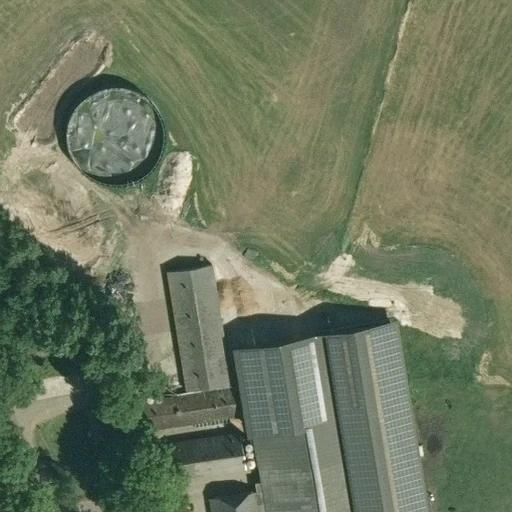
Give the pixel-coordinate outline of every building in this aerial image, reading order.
[(212,264),(167,271),(185,389),(230,383),(212,264)] [(52,387),(33,389),(34,407),(53,405),(52,387)] [(235,415),(230,387),(86,408),(90,436),(235,415)] [(237,434),(168,444),(173,479),(243,469),(237,434)] [(207,490),(244,484),(242,472),(205,477),(207,490)] [(266,511),(261,482),(260,482),(253,483),(254,492),(207,500),(209,511),(266,511)]
